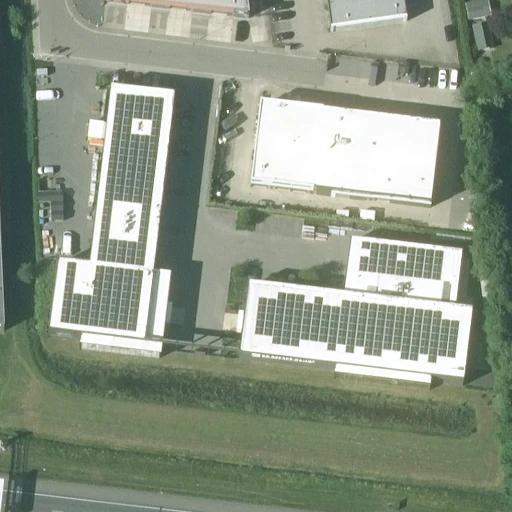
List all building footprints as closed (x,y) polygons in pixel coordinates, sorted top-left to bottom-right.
[(245,0),(120,0),(247,17),(245,0)] [(364,4),(363,0),(324,0),(326,10),(364,4)] [(401,0),(392,0),(364,4),(367,27),(405,21),(401,0)] [(469,21),(492,17),(488,0),(465,4),(469,21)] [(367,27),(364,4),(326,10),(329,32),(367,27)] [(488,25),(473,28),(477,52),(493,49),(488,25)] [(56,264),(48,336),(80,340),(79,349),(80,348),(160,358),(169,279),(153,277),(174,99),(110,92),(89,268),(56,264)] [(260,107),(250,187),(430,209),(440,128),(260,107)] [(247,289),(239,361),(335,372),(334,380),(429,391),(430,383),(462,386),(471,315),(455,313),(461,257),(350,244),(344,300),(247,289)]
